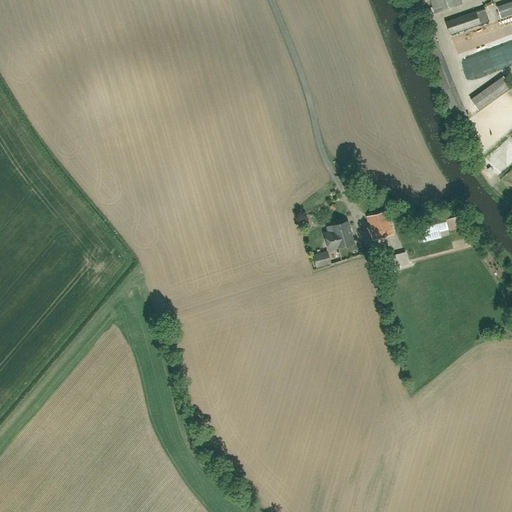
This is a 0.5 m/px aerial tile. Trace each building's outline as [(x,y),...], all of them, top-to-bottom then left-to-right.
[(463,1),(462,0),(430,0),(434,11),(463,1)] [(511,12),(511,0),(509,0),(496,5),(501,16),(511,12)] [(489,19),(485,7),(446,20),(450,32),(489,19)] [(503,74),(470,97),(478,108),(511,85),(503,74)] [(464,99),(452,102),(458,124),(470,121),(464,99)] [(394,233),(387,209),(366,215),(372,239),(394,233)] [(356,241),(348,217),(326,224),(327,228),(323,229),(330,249),(356,241)] [(441,237),(437,221),(420,225),(424,241),(441,237)] [(331,262),(328,249),(312,253),(316,266),(331,262)] [(409,262),(406,249),(380,256),(383,269),(409,262)]
